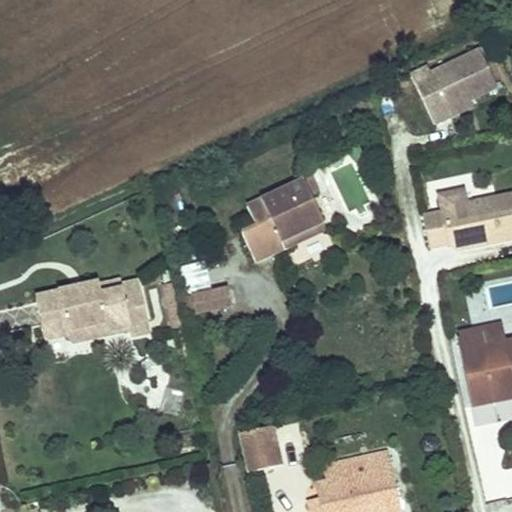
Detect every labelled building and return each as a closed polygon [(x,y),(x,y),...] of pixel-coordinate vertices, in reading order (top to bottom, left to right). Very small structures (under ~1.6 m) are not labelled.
[(467,102),(495,89),(478,52),(429,75),(427,70),(409,78),(432,126),(449,118),(446,112),(467,102)] [(449,118),(470,108),(467,102),(446,112),(449,118)] [(303,181),(246,207),(254,225),(240,232),(255,264),(286,249),(283,242),(323,223),(303,181)] [(511,240),(511,195),(494,200),(477,203),(472,211),(465,206),(462,193),(437,198),(440,214),(421,218),(427,250),(447,246),(457,244),(458,251),(511,240)] [(179,195),(164,197),(168,221),(184,218),(179,195)] [(323,223),(283,242),(286,249),(326,230),(323,223)] [(457,244),(447,246),(454,252),(458,251),(457,244)] [(206,260),(182,265),(187,292),(211,287),(206,260)] [(72,287),(39,295),(49,336),(70,330),(102,323),(116,336),(132,332),(133,338),(152,333),(138,278),(122,282),(123,286),(102,291),(100,284),(99,280),(86,283),(87,288),(73,291),(72,287)] [(123,286),(122,282),(121,278),(100,284),(102,291),(123,286)] [(176,281),(162,284),(170,326),(184,323),(176,281)] [(87,288),(86,283),(72,287),(73,291),(87,288)] [(190,297),(193,314),(233,306),(230,289),(190,297)] [(70,330),(82,345),(116,336),(102,323),(70,330)] [(503,342),(499,324),(456,332),(458,340),(481,335),(483,346),(503,342)] [(481,335),(458,340),(466,380),(485,377),(487,387),(511,381),(511,339),(503,342),(483,346),(481,335)] [(485,377),(466,380),(472,405),(511,396),(511,381),(487,387),(485,377)] [(281,465),(271,426),(237,434),(247,473),(281,465)] [(402,511),(387,450),(321,466),(325,481),(329,500),(318,502),(320,511),(402,511)] [(325,481),(314,484),(318,502),(329,500),(325,481)] [(320,511),(318,502),(309,505),(310,511),(320,511)]
